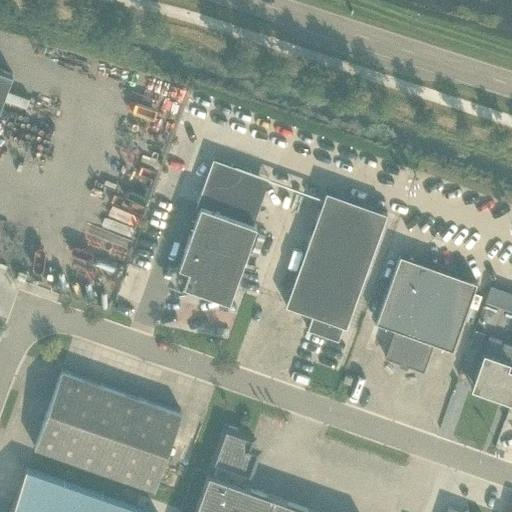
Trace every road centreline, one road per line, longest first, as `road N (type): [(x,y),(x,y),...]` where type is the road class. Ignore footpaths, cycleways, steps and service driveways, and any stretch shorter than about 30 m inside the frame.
road 1 (unclassified): [(0,369),(13,331),(36,315),(511,479)]
road 2 (tertiary): [(511,86),(248,0)]
road 3 (unknown): [(36,315),(65,228),(55,193),(0,179)]
